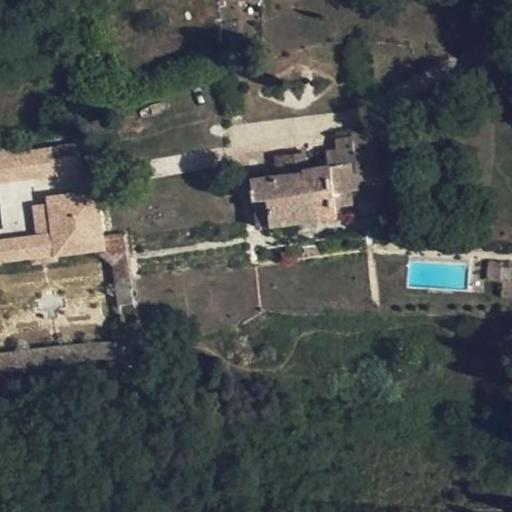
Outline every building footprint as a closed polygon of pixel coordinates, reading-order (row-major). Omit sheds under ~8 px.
[(234,194),(242,193),(249,193),(254,192),(256,208),(258,227),(387,212),(385,185),(360,187),(358,181),(368,180),(367,173),(381,171),(380,155),(359,158),(357,139),(340,141),(340,151),(330,153),(331,167),(307,170),(306,156),(278,159),(279,174),(233,179),(234,194)] [(0,148),(0,184),(77,173),(74,158),(47,162),(45,149),(26,151),(25,145),(0,148)] [(73,145),(45,149),(47,162),(74,158),(73,145)] [(0,369),(1,370),(51,364),(118,356),(120,358),(129,352),(131,352),(142,334),(135,276),(128,232),(105,235),(101,204),(96,205),(96,202),(91,202),(89,189),(55,193),(55,200),(57,214),(49,215),(54,256),(93,251),(113,265),(122,328),(113,339),(1,352),(0,351),(0,265),(4,265),(3,260),(0,260),(0,369)] [(47,201),(49,215),(57,214),(55,200),(47,201)] [(511,267),(503,267),(503,262),(489,261),(488,281),(502,282),(502,296),(511,296),(511,267)] [(51,364),(1,370),(3,389),(53,382),(51,364)]
